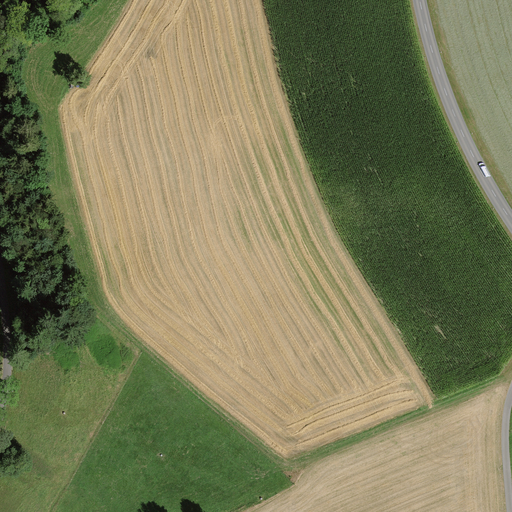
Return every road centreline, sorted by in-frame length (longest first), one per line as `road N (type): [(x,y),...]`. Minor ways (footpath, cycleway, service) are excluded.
road 1 (tertiary): [(511,221),(458,125),(419,0)]
road 2 (residential): [(0,263),(10,363),(0,407)]
